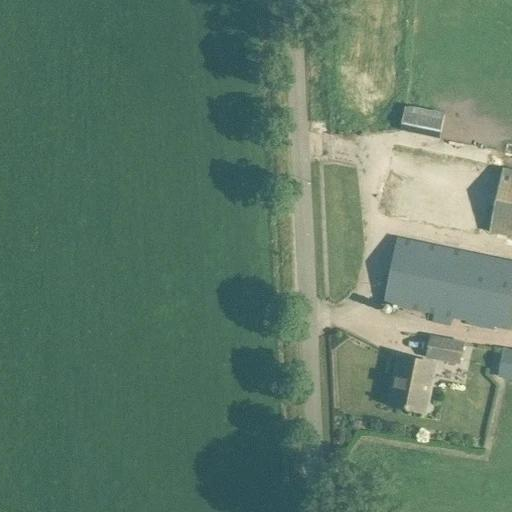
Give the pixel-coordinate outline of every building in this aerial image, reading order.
[(441,134),(445,116),(406,108),(402,125),(441,134)] [(383,212),(403,216),(476,231),(489,169),(397,149),(383,212)] [(511,171),(503,170),(490,234),(511,238),(511,171)] [(435,315),(455,319),(511,331),(511,328),(511,263),(398,239),(384,304),(395,306),(394,309),(397,310),(398,307),(435,315)] [(453,327),(455,319),(435,315),(433,323),(453,327)] [(427,359),(460,365),(464,343),(431,337),(427,359)] [(511,352),(504,350),(498,377),(511,379),(511,352)] [(389,407),(409,411),(425,414),(435,365),(399,358),(389,407)]
